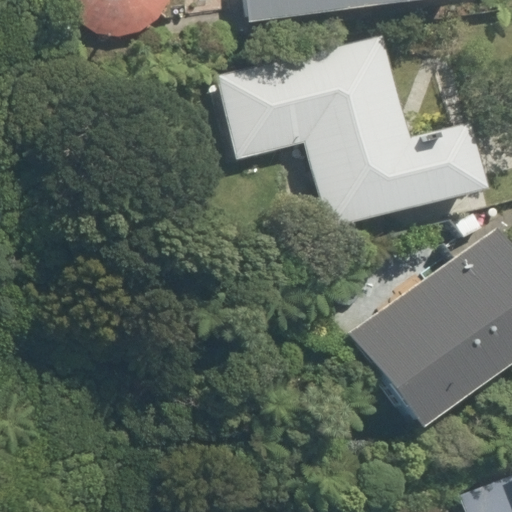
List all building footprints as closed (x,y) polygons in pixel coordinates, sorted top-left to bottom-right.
[(108,38),(118,38),(128,36),(137,32),(145,27),(152,21),(158,13),(163,5),(163,0),(62,0),(64,4),(68,13),(74,21),(81,27),(90,32),(99,36),(108,38)] [(256,0),(259,23),(442,0),(256,0)] [(295,145),(316,231),(472,193),(456,128),(399,142),(374,39),(209,79),(229,161),(295,145)] [(339,335),(407,430),(511,355),(511,266),(486,230),(339,335)] [(511,511),(511,466),(451,489),(459,511),(511,511)]
